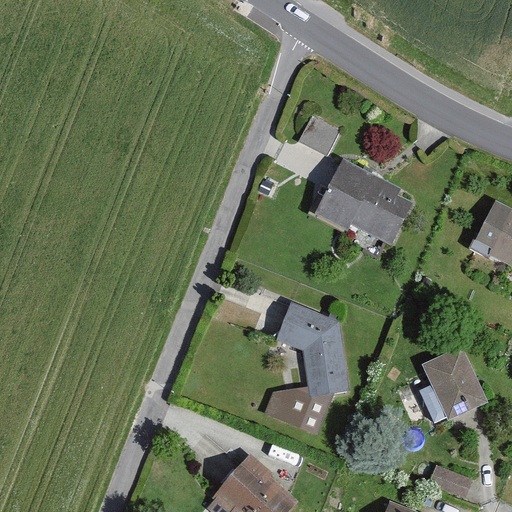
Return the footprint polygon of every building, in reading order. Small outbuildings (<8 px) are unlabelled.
[(299,141),(328,156),(341,129),(313,115),(299,141)] [(402,188),(344,158),(315,212),(347,229),(351,222),(392,244),(415,202),(399,194),(402,188)] [(511,208),(498,201),(476,245),(511,263),(511,208)] [(339,319),(291,301),(277,337),(304,350),(308,386),(310,398),(336,393),(350,390),(339,319)] [(462,345),(423,363),(449,419),(488,400),(462,345)] [(318,436),(336,393),(310,398),(308,386),(274,391),(265,413),(318,436)] [(251,453),(205,505),(213,511),(287,511),(300,497),(251,453)] [(430,484),(466,498),(474,479),(438,465),(430,484)] [(418,511),(387,501),(383,511),(418,511)]
